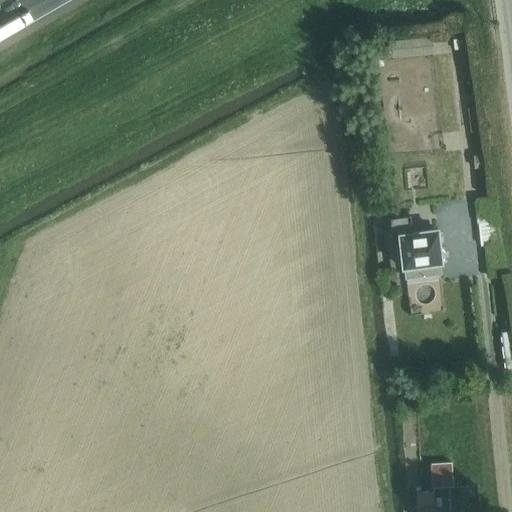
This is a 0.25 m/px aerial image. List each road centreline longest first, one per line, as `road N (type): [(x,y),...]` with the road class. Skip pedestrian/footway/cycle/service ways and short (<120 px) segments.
road 1 (track): [(190,0),(0,106)]
road 2 (track): [(321,83),(305,54),(307,41),(369,0)]
